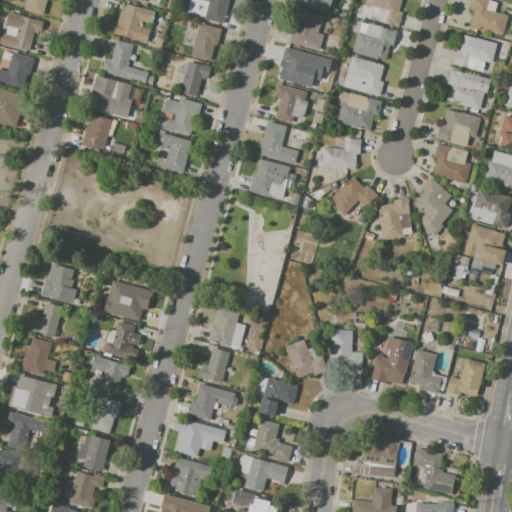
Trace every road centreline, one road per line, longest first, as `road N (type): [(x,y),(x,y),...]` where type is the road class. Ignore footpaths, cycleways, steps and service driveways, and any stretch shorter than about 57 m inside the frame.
road 1 (residential): [(264,0),(131,511)]
road 2 (residential): [(89,0),(0,335)]
road 3 (residential): [(500,445),(357,408),(329,416)]
road 4 (residential): [(436,0),(397,157)]
